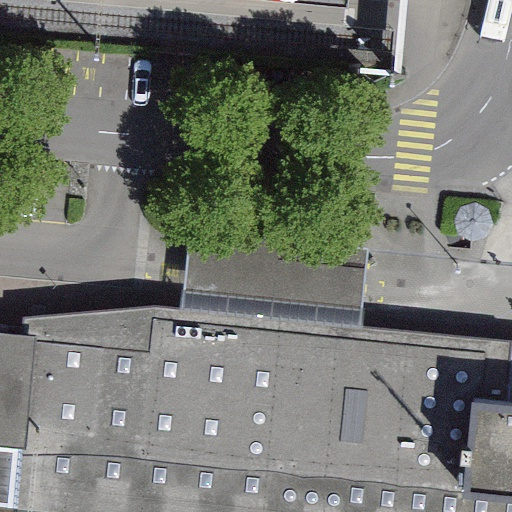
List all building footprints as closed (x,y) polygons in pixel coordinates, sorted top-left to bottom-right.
[(183,310),(362,328),(364,310),(366,294),(370,251),(191,233),(187,277),(185,292),(183,310)] [(511,490),(511,343),(362,328),(183,310),(157,307),(25,316),(24,327),(38,328),(38,336),(29,444),(93,450),(145,455),(412,480),(468,486),(511,490)] [(29,444),(38,336),(38,328),(24,327),(16,326),(0,325),(0,450),(4,451),(21,452),(29,453),(29,444)] [(21,452),(15,511),(511,511),(511,490),(468,486),(412,480),(145,455),(93,450),(29,444),(29,453),(21,452)] [(0,511),(15,511),(21,452),(4,451),(0,450),(0,511)]
